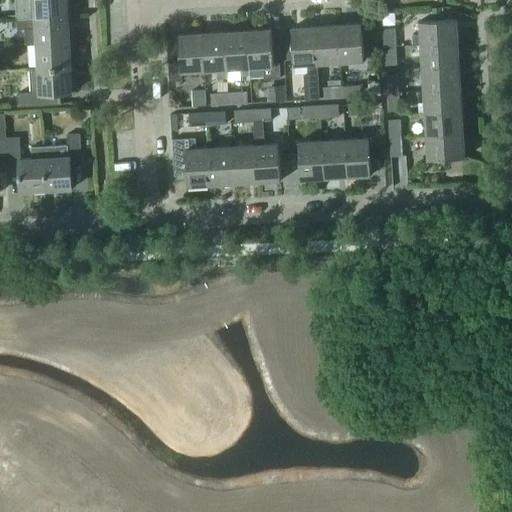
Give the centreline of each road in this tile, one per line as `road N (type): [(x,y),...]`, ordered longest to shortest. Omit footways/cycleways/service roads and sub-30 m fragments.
road 1 (residential): [(149,221),(511,200)]
road 2 (residential): [(149,221),(136,2)]
road 3 (residential): [(0,229),(149,221)]
